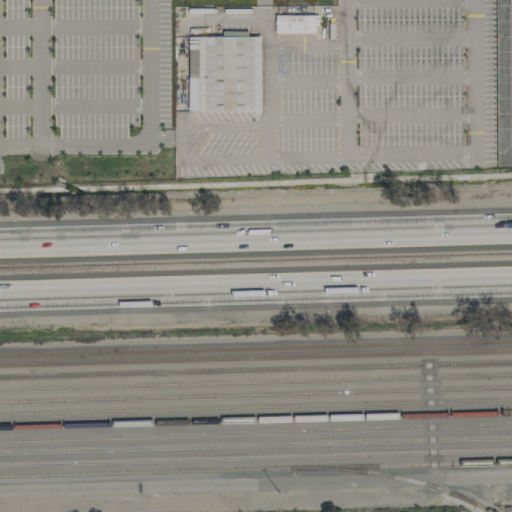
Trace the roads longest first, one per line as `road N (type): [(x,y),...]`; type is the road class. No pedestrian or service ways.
road 1 (motorway): [(0,298),(511,283)]
road 2 (motorway): [(511,237),(0,251)]
